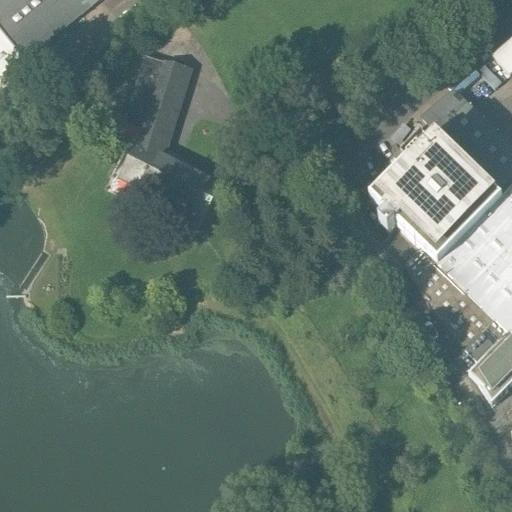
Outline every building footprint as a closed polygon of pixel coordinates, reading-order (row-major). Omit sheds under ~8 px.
[(0,0),(0,31),(26,63),(103,0),(0,0)] [(0,100),(33,73),(26,63),(0,31),(0,100)] [(511,39),(492,56),(508,77),(511,73),(511,39)] [(134,98),(179,112),(190,75),(145,61),(134,98)] [(511,152),(452,95),(422,122),(436,139),(432,143),(420,132),(399,154),(409,163),(370,204),(421,253),(404,270),(417,291),(431,304),(427,307),(446,337),(476,366),(493,348),(481,337),(489,329),(505,344),(469,382),(480,393),(492,412),(511,390),(511,152)] [(179,112),(134,98),(125,125),(144,133),(120,182),(177,210),(172,222),(197,234),(209,210),(211,211),(223,187),(165,157),(179,112)]
